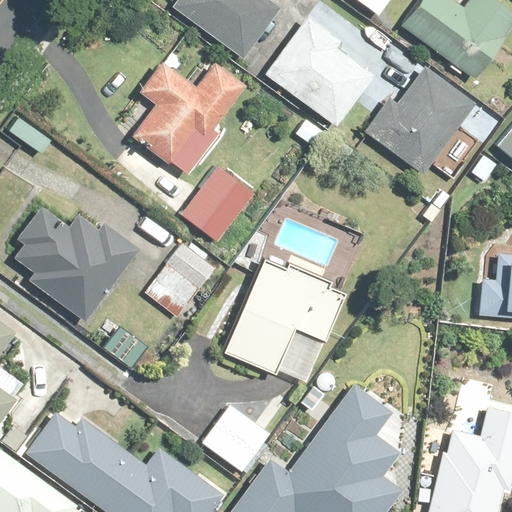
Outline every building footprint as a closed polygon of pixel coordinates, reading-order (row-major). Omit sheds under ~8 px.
[(169,0),(164,6),(233,57),(271,6),(262,0),(169,0)] [(384,0),(349,0),(373,17),(384,0)] [(410,0),(392,27),(468,82),(511,21),(511,20),(483,0),(410,0)] [(366,68),(297,16),(255,72),(323,124),(366,68)] [(186,83),(152,58),(129,89),(146,102),(122,135),(173,173),(239,84),(204,58),(186,83)] [(410,173),(419,162),(444,182),(487,128),(462,108),(466,103),(418,65),(388,102),(381,96),(355,129),(410,173)] [(511,119),(491,145),(511,162),(511,119)] [(248,216),(209,189),(186,224),(226,250),(248,216)] [(56,220),(35,204),(9,237),(15,242),(4,256),(26,273),(21,279),(74,320),(131,246),(71,200),(56,220)] [(211,265),(176,240),(138,292),(174,317),(211,265)] [(489,278),(473,277),(471,317),(511,318),(511,255),(490,255),(489,278)] [(338,291),(254,257),(215,350),(263,370),(265,365),(301,380),(338,291)] [(92,302),(73,327),(134,374),(153,350),(92,302)] [(0,411),(10,399),(0,391),(11,378),(0,369),(0,347),(11,333),(0,324),(0,411)] [(511,342),(470,337),(464,386),(511,391),(511,342)] [(385,410),(344,381),(282,468),(262,453),(220,511),(284,511),(285,511),(376,511),(390,492),(377,483),(396,456),(366,436),(385,410)] [(265,431),(226,400),(193,443),(232,473),(265,431)] [(51,412),(21,452),(99,511),(205,511),(217,496),(151,445),(139,460),(76,412),(67,424),(51,412)] [(505,511),(511,459),(420,448),(411,511),(505,511)] [(61,511),(69,502),(0,453),(0,511),(61,511)]
